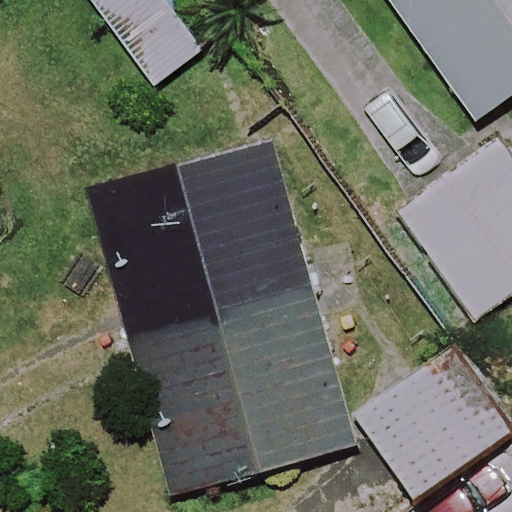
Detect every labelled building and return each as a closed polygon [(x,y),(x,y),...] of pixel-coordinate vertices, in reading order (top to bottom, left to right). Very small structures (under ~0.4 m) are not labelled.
[(205,48),(167,0),(89,0),(156,86),(205,48)] [(511,0),(394,0),(480,121),(511,98),(511,0)] [(511,295),(511,155),(501,140),(400,209),(476,320),(511,295)] [(359,442),(271,141),(88,194),(176,495),(359,442)] [(496,445),(442,364),(363,417),(417,498),(496,445)]
